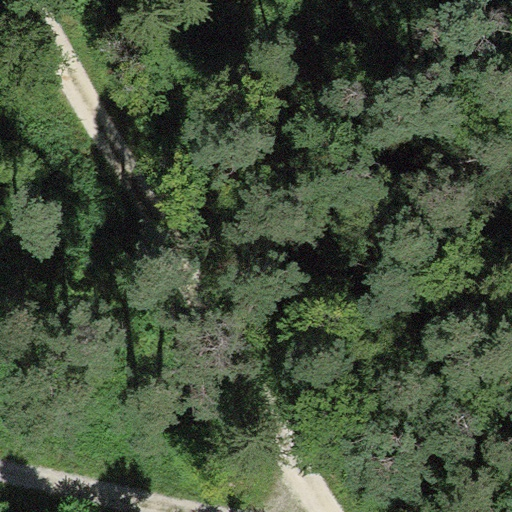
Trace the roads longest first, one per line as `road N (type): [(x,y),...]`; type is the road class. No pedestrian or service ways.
road 1 (track): [(38,0),(179,235),(323,511)]
road 2 (track): [(195,511),(0,467)]
